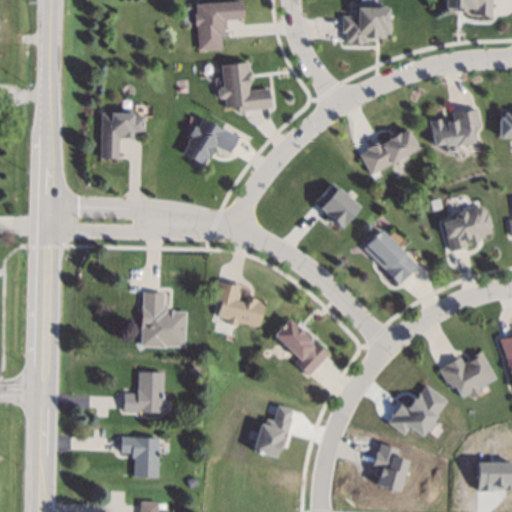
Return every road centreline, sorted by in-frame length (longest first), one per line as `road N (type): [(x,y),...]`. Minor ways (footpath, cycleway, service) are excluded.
road 1 (secondary): [(51,0),(39,511)]
road 2 (residential): [(234,228),(262,175),(336,105),(411,70),(511,58)]
road 3 (residential): [(511,285),(456,301),(402,330),(374,358),(339,417)]
road 4 (residential): [(384,346),(308,268),(234,228)]
road 5 (residential): [(234,228),(145,207),(48,205)]
road 6 (residential): [(47,228),(234,228)]
